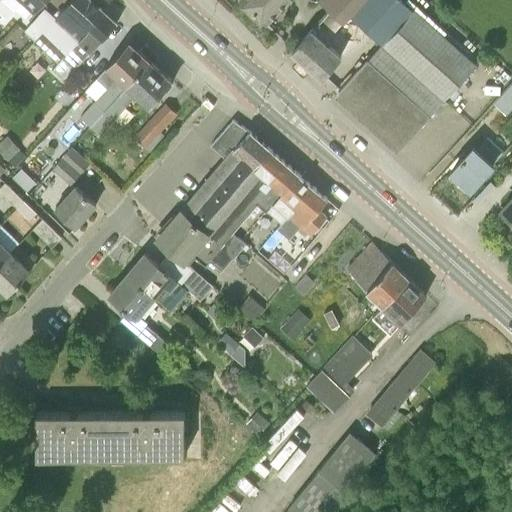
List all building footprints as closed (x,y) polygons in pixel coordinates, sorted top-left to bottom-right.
[(44,0),(4,0),(27,20),(44,0)] [(71,0),(45,30),(68,52),(105,11),(104,10),(101,8),(97,4),(98,4),(92,0),(71,0)] [(289,0),(240,0),(267,25),(289,0)] [(321,0),(330,8),(328,11),(342,24),(364,0),(321,0)] [(366,0),(352,16),(378,39),(336,89),(401,145),(475,65),(405,0),(366,0)] [(328,11),(327,10),(294,50),(320,78),(341,55),(326,43),(342,24),(328,11)] [(63,57),(76,69),(117,22),(105,11),(68,52),(45,30),(36,40),(60,61),(63,57)] [(133,41),(131,39),(106,68),(118,78),(114,80),(80,116),(90,126),(150,60),(135,46),(133,47),(130,44),(133,41)] [(150,60),(90,126),(100,134),(134,98),(132,96),(135,94),(149,106),(163,90),(164,91),(173,80),(162,70),(161,71),(150,60)] [(511,107),(511,83),(495,103),(507,114),(511,107)] [(166,104),(135,138),(146,149),(178,114),(166,104)] [(183,208),(182,209),(198,223),(267,145),(250,131),(233,119),(211,145),(225,158),(224,160),(183,209),(183,208)] [(473,138),(463,149),(450,164),(451,165),(452,164),(469,180),(468,181),(469,182),(483,167),(493,156),(503,145),(488,130),(477,141),(473,138)] [(10,138),(0,147),(0,151),(9,161),(21,150),(10,138)] [(267,145),(198,223),(212,236),(232,258),(233,259),(246,244),(233,232),(258,203),(266,210),(298,173),(267,145)] [(81,173),(90,163),(72,147),(63,156),(81,173)] [(71,183),(81,173),(63,156),(53,167),(71,183)] [(28,193),(37,184),(23,170),(13,179),(28,193)] [(298,173),(266,210),(281,224),(291,212),(290,211),(291,210),(299,202),(301,203),(314,188),(315,188),(298,173)] [(0,190),(11,201),(18,194),(5,182),(0,187),(0,190)] [(96,204),(75,185),(55,207),(76,226),(96,204)] [(327,198),(315,188),(314,188),(301,203),(299,202),(291,210),(292,211),(291,212),(281,224),(277,228),(276,226),(256,248),(267,257),(286,235),(290,238),(298,228),(306,233),(324,215),(317,208),(327,198)] [(511,216),(511,196),(502,208),(511,216)] [(17,207),(30,220),(37,213),(24,200),(17,207)] [(158,237),(173,250),(186,262),(194,253),(206,264),(210,260),(223,271),(233,259),(232,258),(212,236),(198,223),(182,209),(158,237)] [(48,223),(38,233),(52,247),(62,237),(48,223)] [(0,261),(11,250),(0,239),(0,261)] [(18,243),(11,250),(0,261),(0,285),(8,293),(31,269),(38,262),(18,243)] [(410,278),(396,264),(381,250),(367,264),(357,276),(384,303),(410,278)] [(128,273),(155,296),(165,284),(170,290),(179,280),(146,252),(128,273)] [(257,259),(243,274),(263,291),(277,276),(257,259)] [(315,281),(305,272),(294,285),(304,294),(315,281)] [(155,296),(128,273),(109,294),(128,311),(121,320),(136,333),(164,356),(172,347),(147,324),(148,322),(140,314),(155,296)] [(391,332),(397,324),(409,335),(438,304),(427,294),(410,278),(384,303),(383,303),(372,315),(391,332)] [(250,295),(240,307),(255,321),(265,308),(250,295)] [(298,308),(280,327),(293,339),(311,319),(298,308)] [(231,354),(240,343),(226,331),(217,341),(231,354)] [(354,337),(308,385),(319,395),(323,399),(323,398),(334,409),(348,395),(339,387),(371,353),(354,337)] [(247,351),(241,346),(232,356),(247,369),(247,351)] [(394,381),(408,392),(434,361),(420,350),(394,381)] [(408,392),(394,381),(368,412),(388,428),(402,413),(395,406),(408,392)] [(315,405),(307,398),(302,404),(310,412),(315,405)] [(37,412),(37,438),(37,456),(184,455),(185,431),(185,411),(37,412)] [(270,424),(258,413),(248,425),(260,436),(270,424)] [(334,511),(353,490),(349,486),(376,452),(351,429),(283,511),(334,511)]
